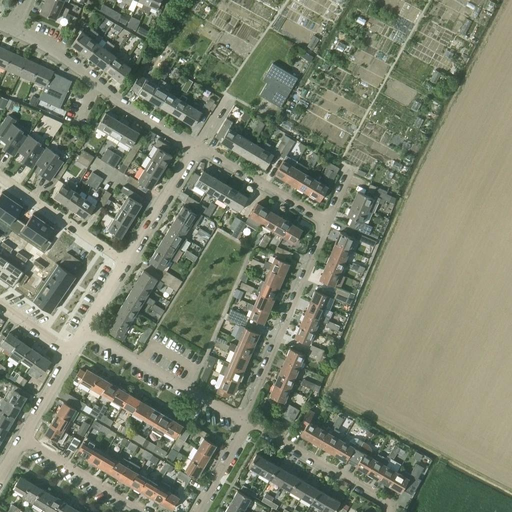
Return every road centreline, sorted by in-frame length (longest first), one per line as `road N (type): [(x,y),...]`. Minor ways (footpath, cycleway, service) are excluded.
road 1 (residential): [(195,149),(327,223),(240,420)]
road 2 (residential): [(195,149),(116,101),(56,51),(11,29)]
road 3 (residential): [(240,420),(84,331)]
road 4 (residential): [(248,425),(393,506),(390,511)]
road 5 (residential): [(0,175),(124,262)]
road 6 (residential): [(145,511),(21,440)]
road 7 (residential): [(124,262),(195,149)]
